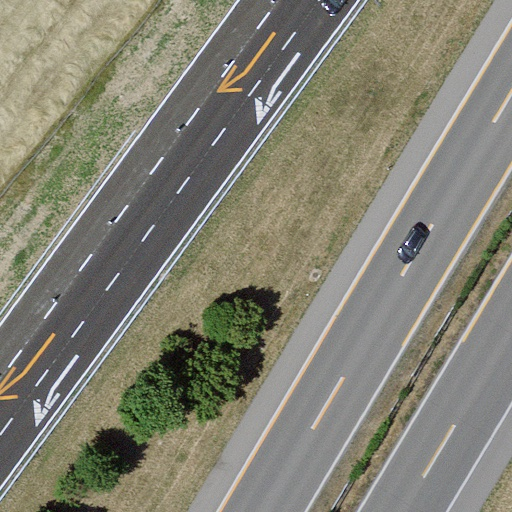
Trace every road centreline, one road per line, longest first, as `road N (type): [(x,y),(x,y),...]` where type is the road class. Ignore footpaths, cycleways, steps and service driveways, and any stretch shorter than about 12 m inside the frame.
road 1 (motorway): [(322,0),(0,439)]
road 2 (motorway): [(511,96),(263,511)]
road 3 (motorway): [(404,511),(511,332)]
